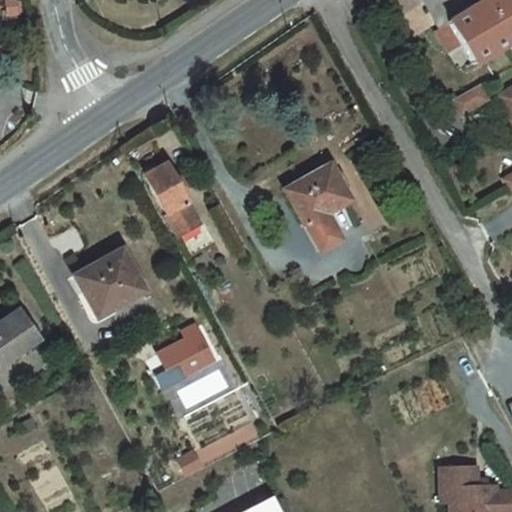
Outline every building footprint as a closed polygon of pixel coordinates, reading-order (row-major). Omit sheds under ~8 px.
[(129,38),(132,0),(93,0),(91,35),(129,38)] [(466,0),(433,0),(474,72),(511,51),(511,0),(494,0),(473,11),(466,0)] [(453,104),(461,118),(488,104),(480,90),(453,104)] [(146,171),(180,241),(208,228),(173,157),(146,171)] [(322,209),(274,237),(312,302),(334,289),(319,263),(344,248),(322,209)] [(190,264),(164,217),(139,233),(165,279),(190,264)] [(137,327),(113,288),(68,317),(93,355),(137,327)] [(167,370),(155,375),(160,387),(218,363),(199,319),(179,328),(182,336),(157,347),(167,370)] [(0,402),(35,375),(12,346),(0,354),(0,402)] [(188,409),(229,388),(220,369),(178,390),(188,409)] [(183,409),(174,391),(161,398),(170,417),(183,409)] [(472,489),(472,469),(438,469),(439,503),(447,503),(446,511),(508,511),(509,493),(494,493),(494,487),(485,487),(472,489)]
